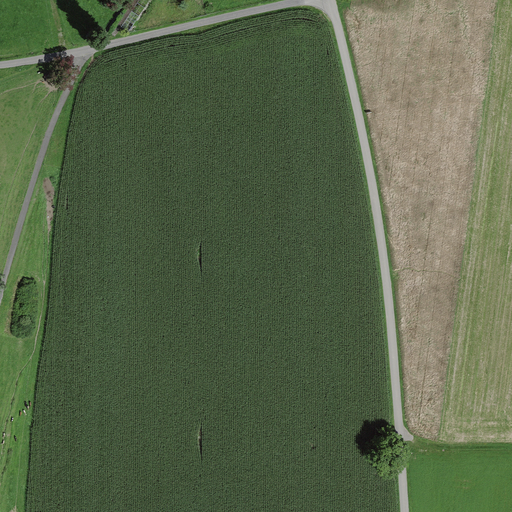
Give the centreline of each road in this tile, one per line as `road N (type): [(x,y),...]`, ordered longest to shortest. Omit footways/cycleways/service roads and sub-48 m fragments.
road 1 (residential): [(331,0),(384,236),(404,511)]
road 2 (track): [(124,0),(66,95),(0,291)]
road 3 (residential): [(313,0),(87,51)]
